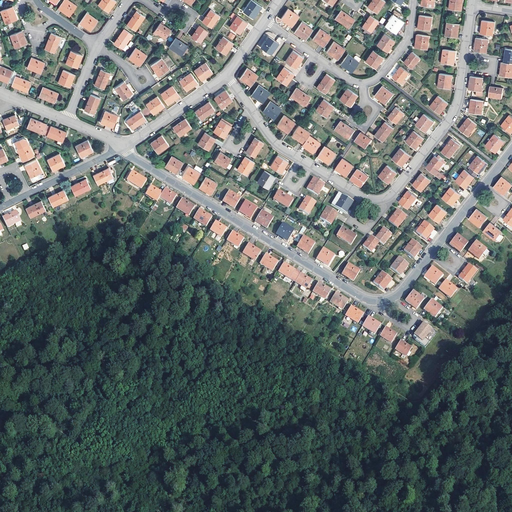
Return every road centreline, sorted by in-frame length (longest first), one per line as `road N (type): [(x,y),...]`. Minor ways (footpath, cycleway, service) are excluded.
road 1 (residential): [(121,147),(377,300),(403,288),(511,149)]
road 2 (residential): [(388,196),(450,119),(463,68)]
road 3 (residential): [(0,207),(121,147)]
road 4 (residential): [(121,147),(227,74)]
